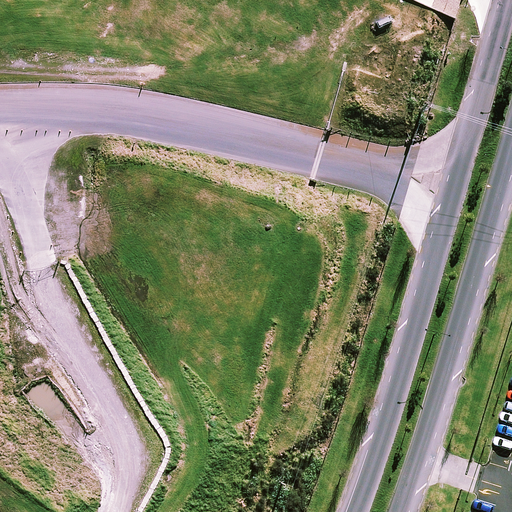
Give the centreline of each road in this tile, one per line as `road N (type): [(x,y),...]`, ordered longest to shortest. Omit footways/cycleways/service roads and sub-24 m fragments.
road 1 (secondary): [(351,511),(384,426),(509,0)]
road 2 (track): [(18,105),(20,191),(40,270),(116,418),(121,478),(110,511)]
road 3 (secondary): [(511,140),(398,511)]
